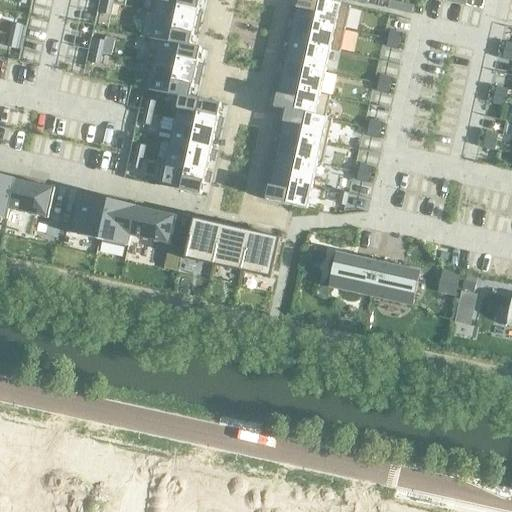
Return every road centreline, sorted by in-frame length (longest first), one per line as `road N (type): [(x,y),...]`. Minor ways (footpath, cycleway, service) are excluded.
road 1 (residential): [(511,379),(0,265)]
road 2 (unclassified): [(311,458),(0,388)]
road 3 (unclassified): [(511,506),(311,458)]
